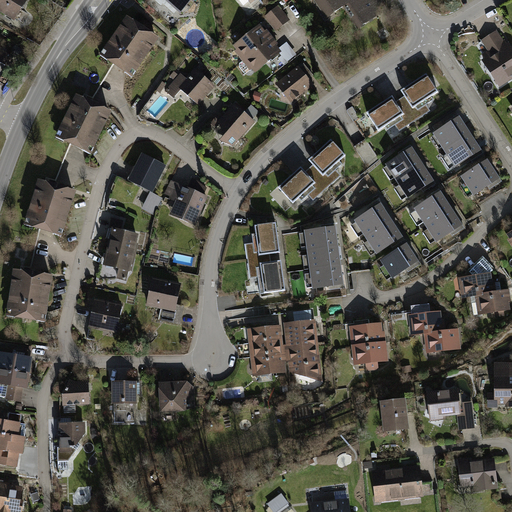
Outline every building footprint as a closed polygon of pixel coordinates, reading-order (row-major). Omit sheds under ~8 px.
[(0,0),(0,11),(15,21),(27,0),(0,0)] [(165,0),(180,13),(191,0),(165,0)] [(313,0),(326,20),(344,9),(358,30),(381,16),(377,11),(385,6),(380,0),(313,0)] [(281,9),(267,19),(278,35),(292,25),(281,9)] [(105,55),(136,78),(163,40),(132,18),(105,55)] [(238,49),(252,65),(279,42),(265,27),(238,49)] [(511,78),(511,52),(497,29),(478,41),(486,53),(477,58),(496,89),(511,78)] [(279,42),(252,65),(265,81),(292,58),(279,42)] [(1,51),(0,53),(0,61),(10,66),(14,57),(1,51)] [(303,68),(280,87),(294,105),(318,86),(303,68)] [(183,76),(169,93),(178,100),(185,91),(204,107),(219,89),(200,73),(191,83),(183,76)] [(433,78),(406,95),(418,114),(445,96),(433,78)] [(96,155),(116,114),(81,97),(61,138),(96,155)] [(398,99),(371,117),(383,136),(411,118),(398,99)] [(239,108),(222,127),(228,132),(221,140),(237,154),(262,125),(257,121),(261,116),(253,109),(248,116),(239,108)] [(453,128),(439,137),(449,152),(475,135),(465,119),(463,121),(461,118),(451,125),(453,128)] [(487,154),(475,135),(449,152),(461,171),(487,154)] [(339,144),(315,163),(328,179),(352,159),(339,144)] [(404,160),(392,167),(402,183),(429,167),(416,147),(401,156),(404,160)] [(165,164),(142,153),(129,180),(150,191),(141,209),(153,214),(161,197),(151,192),(165,164)] [(493,163),(466,181),(479,200),(506,182),(493,163)] [(429,167),(402,183),(413,201),(440,184),(429,167)] [(308,170),(284,190),(298,206),(321,186),(308,170)] [(188,188),(169,181),(164,194),(174,199),(169,213),(199,225),(211,194),(205,192),(207,186),(191,180),(188,188)] [(68,238),(81,193),(44,183),(31,228),(68,238)] [(431,228),(456,211),(442,190),(417,207),(431,228)] [(363,238),(393,219),(382,202),(352,221),(363,238)] [(468,228),(456,211),(431,228),(443,245),(468,228)] [(126,222),(114,219),(109,247),(139,252),(143,234),(124,230),(126,222)] [(393,219),(363,238),(375,256),(404,237),(393,219)] [(282,226),(256,229),(259,257),(285,254),(282,226)] [(298,229),(308,287),(314,286),(303,229),(298,229)] [(338,230),(308,234),(311,252),(340,248),(338,230)] [(412,245),(386,263),(398,280),(424,263),(412,245)] [(139,252),(109,247),(105,267),(121,270),(119,281),(130,283),(132,272),(136,272),(139,252)] [(340,248),(311,252),(313,271),(343,266),(340,248)] [(286,264),(260,267),(263,295),(289,292),(286,264)] [(343,266),(313,271),(316,289),(345,285),(343,266)] [(51,323),(57,278),(17,273),(11,317),(51,323)] [(494,276),(460,280),(462,299),(478,297),(497,295),(494,276)] [(184,285),(156,280),(151,307),(165,310),(163,322),(183,325),(186,306),(181,305),(184,285)] [(497,295),(478,297),(481,316),(511,312),(511,301),(511,294),(497,295)] [(126,307),(98,301),(93,330),(120,335),(126,307)] [(297,325),(287,326),(289,347),(286,348),(287,354),(320,351),(318,323),(315,323),(314,312),(296,314),(297,325)] [(444,313),(411,317),(413,337),(427,336),(446,334),(444,313)] [(386,325),(352,328),(354,347),(388,344),(386,325)] [(252,346),(285,343),(283,328),(250,331),(252,346)] [(446,334),(427,336),(429,356),(463,352),(461,332),(446,334)] [(287,354),(286,348),(285,348),(285,343),(252,346),(253,360),(287,357),(287,354)] [(388,344),(354,347),(356,367),(368,366),(368,374),(381,373),(380,364),(390,363),(388,344)] [(320,351),(287,354),(287,357),(288,364),(290,364),(291,375),(323,385),(320,351)] [(4,354),(1,370),(34,375),(36,359),(4,354)] [(288,364),(287,357),(253,360),(254,379),(289,376),(288,364)] [(511,364),(499,365),(500,395),(493,395),(493,409),(511,408),(511,364)] [(34,375),(1,370),(0,378),(0,385),(13,387),(11,403),(25,405),(27,391),(31,392),(34,375)] [(74,381),(69,395),(67,408),(95,407),(93,383),(79,383),(74,381)] [(141,383),(115,383),(115,406),(141,405),(141,383)] [(191,383),(162,385),(164,416),(187,414),(198,410),(197,391),(191,383)] [(463,392),(432,395),(435,421),(460,418),(462,431),(477,429),(475,405),(464,406),(463,392)] [(411,401),(385,404),(389,433),(414,430),(411,401)] [(0,436),(24,439),(25,425),(23,424),(24,417),(12,415),(11,422),(0,420),(0,436)] [(87,426),(64,426),(64,455),(78,455),(78,451),(73,450),(74,446),(83,446),(87,437),(87,426)] [(24,439),(0,436),(0,451),(2,452),(0,467),(0,468),(22,471),(23,456),(28,457),(30,440),(24,439)] [(476,459),(462,461),(465,489),(478,487),(478,492),(506,490),(503,461),(476,464),(476,459)] [(425,469),(376,474),(379,504),(428,499),(425,469)] [(22,511),(26,490),(6,487),(2,511),(22,511)] [(340,503),(337,503),(337,511),(356,511),(356,501),(350,502),(349,492),(339,492),(340,503)] [(286,494),(272,505),(277,511),(287,511),(295,506),(286,494)] [(337,511),(337,503),(316,505),(316,511),(337,511)]
